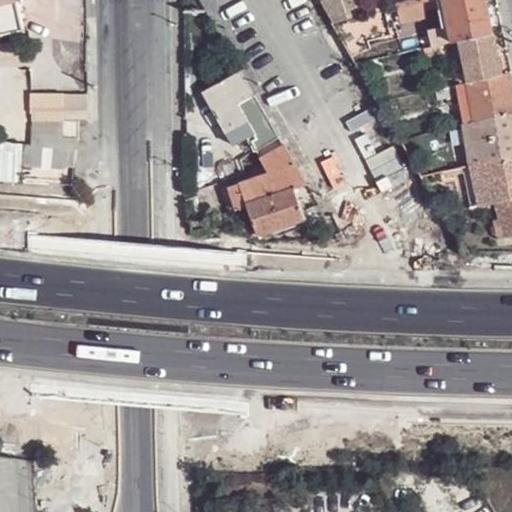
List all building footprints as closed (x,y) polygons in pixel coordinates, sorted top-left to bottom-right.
[(15,0),(16,2),(22,31),(21,32),(22,38),(54,30),(71,29),(70,9),(70,0),(15,0)] [(333,0),(319,3),(332,25),(362,19),(356,0),(333,0)] [(434,47),(440,46),(461,41),(495,33),(487,0),(445,0),(451,27),(430,31),(434,47)] [(16,2),(0,6),(0,36),(21,32),(22,31),(16,2)] [(426,4),(400,10),(403,23),(437,16),(434,2),(426,4)] [(495,33),(461,41),(470,85),(503,78),(495,33)] [(426,49),(432,48),(430,40),(418,42),(419,51),(426,49)] [(418,42),(401,47),(403,55),(419,51),(418,42)] [(432,48),(426,49),(429,64),(443,61),(440,46),(434,47),(432,48)] [(204,97),(233,146),(252,136),(237,105),(252,91),(240,72),(204,97)] [(476,124),(511,115),(511,83),(511,76),(503,78),(470,85),(468,85),(476,124)] [(466,126),(476,124),(468,85),(459,87),(466,126)] [(274,125),(253,90),(252,91),(237,105),(252,136),(254,134),(274,171),(294,165),(274,125)] [(31,142),(61,142),(61,124),(78,123),(88,123),(88,96),(63,95),(63,120),(31,119),(31,142)] [(483,164),(511,157),(511,115),(476,124),(483,164)] [(80,141),(78,123),(61,124),(61,142),(80,141)] [(473,166),(483,164),(476,124),(466,126),(470,149),(473,166)] [(466,126),(451,129),(455,152),(470,149),(466,126)] [(0,181),(18,183),(20,162),(21,145),(0,143),(0,181)] [(71,166),(72,149),(21,145),(20,162),(71,166)] [(480,208),(491,206),(511,200),(511,157),(483,164),(473,166),(480,208)] [(274,171),(240,183),(243,194),(247,206),(294,189),(306,184),(294,165),(274,171)] [(243,194),(240,183),(223,188),(230,211),(236,209),(233,198),(243,194)] [(303,219),(294,189),(247,206),(257,235),(303,219)] [(247,206),(243,194),(233,198),(236,209),(247,206)] [(511,239),(511,200),(491,206),(493,219),(496,242),(504,241),(511,239)] [(318,205),(307,211),(313,222),(325,217),(318,205)] [(480,208),(473,209),(475,222),(493,219),(491,206),(480,208)]
